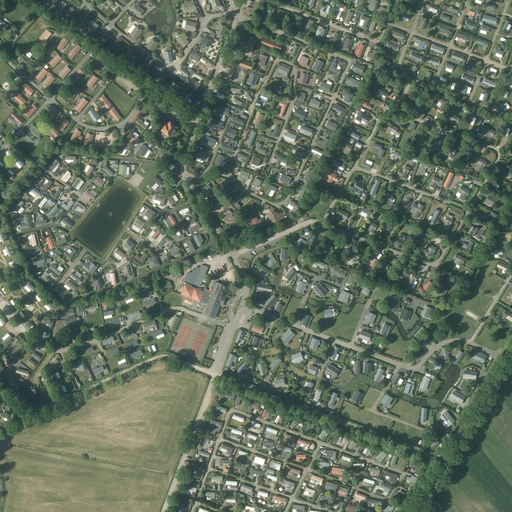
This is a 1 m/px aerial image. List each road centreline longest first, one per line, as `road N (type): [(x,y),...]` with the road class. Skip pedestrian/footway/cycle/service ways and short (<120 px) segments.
road 1 (residential): [(442,463),(215,376),(248,285),(181,166),(238,15),(230,0)]
road 2 (track): [(215,376),(159,356),(0,430)]
road 3 (unclassified): [(442,463),(511,349)]
